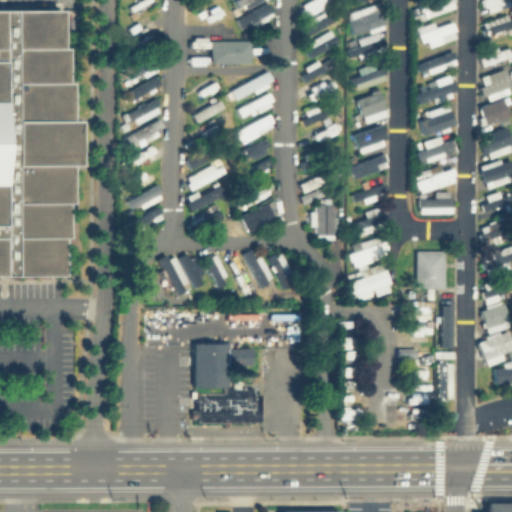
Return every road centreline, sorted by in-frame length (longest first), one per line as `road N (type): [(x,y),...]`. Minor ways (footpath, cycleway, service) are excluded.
road 1 (residential): [(105,0),(92,470)]
road 2 (primary): [(0,470),(452,469)]
